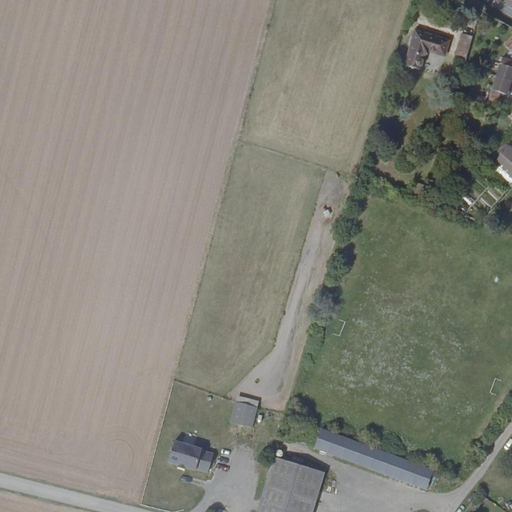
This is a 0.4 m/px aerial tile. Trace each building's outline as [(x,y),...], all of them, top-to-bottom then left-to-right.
[(443,56),(448,41),(414,31),(404,65),(419,70),(423,55),(428,51),(443,56)] [(464,61),(472,36),(461,33),(453,58),(464,61)] [(508,47),(511,42),(511,33),(503,44),(507,48),(508,47)] [(495,77),(510,81),(511,81),(511,77),(511,74),(511,73),(511,60),(502,57),(495,77)] [(499,92),(506,95),(510,81),(495,77),(491,90),(499,92)] [(495,103),(499,92),(491,90),(487,101),(495,103)] [(502,141),(488,158),(493,162),(507,146),(502,141)] [(493,162),(511,178),(511,177),(511,149),(507,146),(493,162)] [(411,198),(421,201),(425,187),(415,184),(411,198)] [(252,427),(257,407),(235,402),(230,421),(252,427)] [(268,412),(265,428),(279,430),(282,415),(268,412)] [(425,490),(433,469),(321,427),(313,447),(425,490)] [(171,461),(181,464),(189,466),(199,469),(200,467),(212,471),(217,453),(205,450),(205,448),(178,440),(171,461)] [(255,511),(310,511),(323,471),(273,456),(255,511)]
